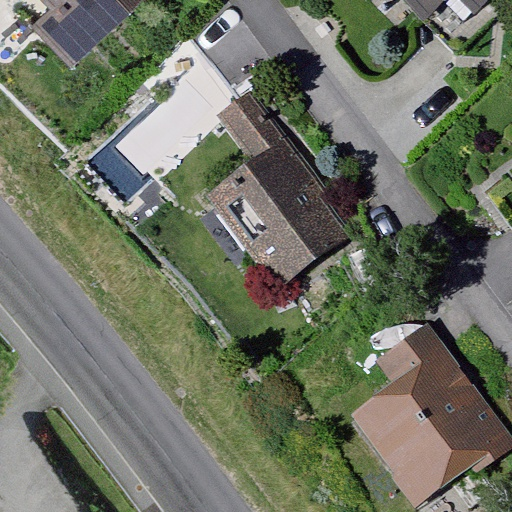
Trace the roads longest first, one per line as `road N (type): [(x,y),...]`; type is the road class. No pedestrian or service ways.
road 1 (residential): [(511,342),(256,0)]
road 2 (tertiary): [(205,511),(0,248)]
